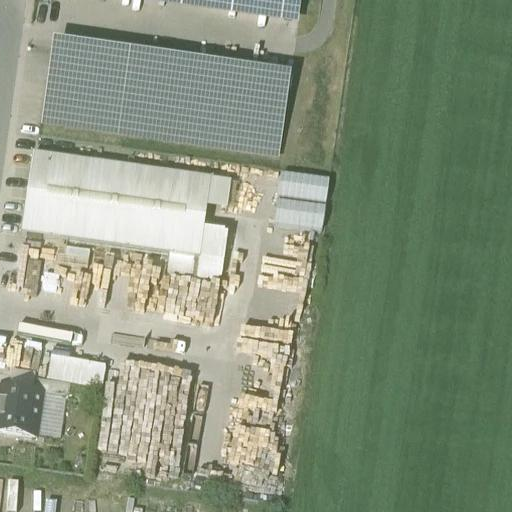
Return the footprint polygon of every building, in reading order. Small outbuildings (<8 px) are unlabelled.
[(298,7),(248,0),(91,0),(295,29),(298,7)] [(289,80),(53,47),(41,129),(277,162),(289,80)] [(92,161),(93,146),(41,142),(40,158),(92,161)] [(103,150),(102,163),(127,165),(129,153),(103,150)] [(210,183),(32,158),(21,237),(199,262),(210,183)] [(54,383),(109,393),(113,369),(59,358),(54,383)] [(70,388),(34,383),(32,396),(40,397),(40,399),(68,403),(70,388)] [(32,396),(0,391),(0,435),(34,440),(40,399),(40,397),(32,396)]
